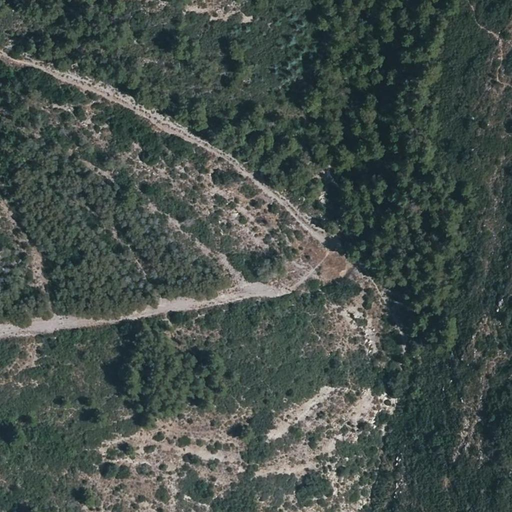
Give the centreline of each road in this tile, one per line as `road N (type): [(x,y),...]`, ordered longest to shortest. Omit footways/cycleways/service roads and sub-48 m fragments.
road 1 (track): [(0,332),(269,291),(331,247)]
road 2 (track): [(331,247),(391,315),(402,379),(386,434),(379,511)]
